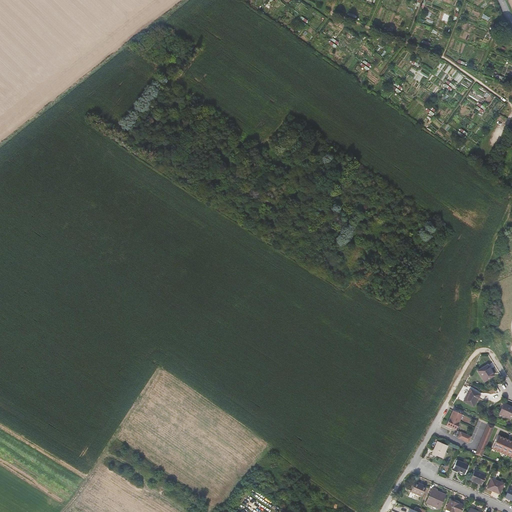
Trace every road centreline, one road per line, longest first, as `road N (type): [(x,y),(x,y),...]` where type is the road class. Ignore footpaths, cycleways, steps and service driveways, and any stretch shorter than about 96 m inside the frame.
road 1 (track): [(190,0),(0,150)]
road 2 (track): [(64,511),(108,456),(186,511)]
